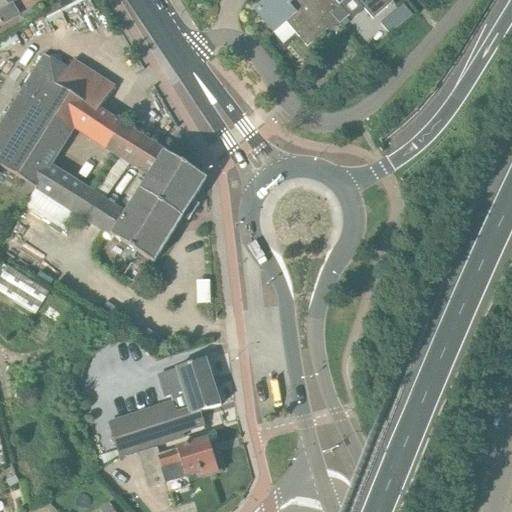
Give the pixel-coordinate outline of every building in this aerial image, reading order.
[(0,0),(0,26),(18,16),(12,4),(19,0),(0,0)] [(302,0),(301,0),(265,0),(253,10),(274,34),(287,23),(307,47),(328,30),(330,33),(337,26),(329,14),(317,0),(302,0)] [(393,3),(390,0),(317,0),(329,14),(346,0),(355,0),(373,20),(393,3)] [(51,60),(43,56),(0,125),(0,166),(36,189),(35,191),(67,210),(82,185),(52,167),(75,131),(106,152),(124,125),(100,110),(118,82),(111,78),(108,83),(74,62),(69,69),(51,59),(51,60)] [(189,221),(198,206),(192,202),(206,179),(166,153),(166,152),(124,125),(106,152),(147,180),(133,202),(126,213),(120,209),(82,185),(67,210),(77,216),(112,237),(154,264),(183,217),(189,221)] [(66,233),(77,216),(67,210),(35,191),(25,206),(66,233)] [(127,198),(120,209),(126,213),(133,202),(127,198)] [(36,311),(50,290),(11,263),(1,277),(12,284),(7,291),(36,311)] [(206,360),(205,361),(156,378),(165,401),(173,399),(174,403),(108,426),(119,461),(187,440),(184,433),(207,426),(203,413),(223,407),(206,360)] [(215,463),(208,442),(176,451),(176,450),(158,456),(161,469),(165,484),(191,477),(200,474),(202,480),(221,474),(217,462),(215,463)]
